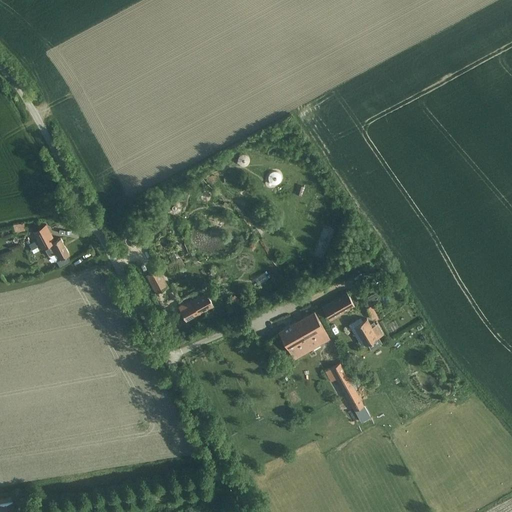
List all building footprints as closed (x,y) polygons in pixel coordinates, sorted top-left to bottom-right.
[(55,240),(46,224),(33,231),(41,247),(49,243),(51,246),(46,249),(49,255),(56,251),(60,258),(69,253),(60,237),(55,240)] [(172,286),(162,268),(152,274),(161,292),(172,286)] [(330,319),(354,304),(347,291),(322,306),(330,319)] [(200,312),(213,305),(206,292),(192,299),(194,302),(180,309),(186,319),(199,311),(200,312)] [(378,318),(371,306),(365,308),(371,319),(375,317),(376,319),(378,318)] [(278,331),(294,359),(330,339),(314,310),(278,331)] [(371,326),(366,317),(353,325),(367,349),(386,338),(377,322),(371,326)] [(363,404),(340,363),(329,369),(335,379),(337,378),(354,410),(363,404)] [(0,511),(13,511),(12,503),(0,504),(0,511)]
